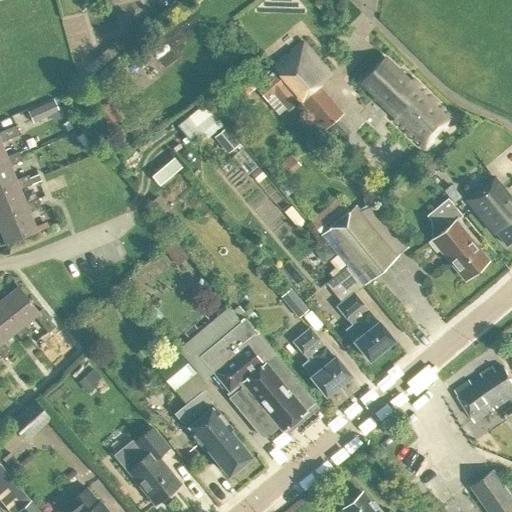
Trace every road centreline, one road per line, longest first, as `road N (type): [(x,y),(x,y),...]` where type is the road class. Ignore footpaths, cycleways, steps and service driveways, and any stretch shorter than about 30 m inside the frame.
road 1 (tertiary): [(246,511),(511,290)]
road 2 (residential): [(0,263),(121,224)]
